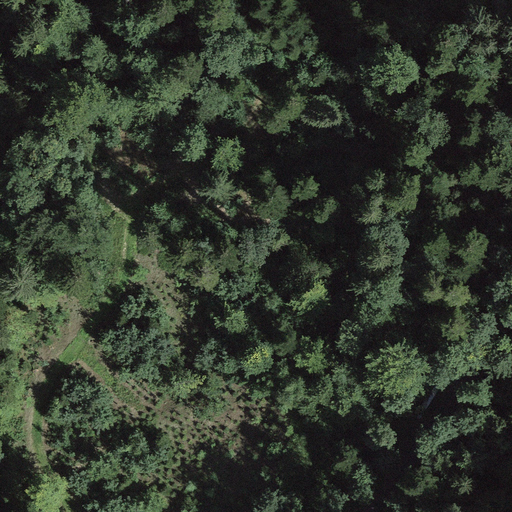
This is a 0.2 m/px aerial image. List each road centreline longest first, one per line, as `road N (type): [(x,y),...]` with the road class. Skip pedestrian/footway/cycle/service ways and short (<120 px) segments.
road 1 (track): [(71,511),(45,463),(56,379),(106,234),(176,123),(283,0)]
road 2 (track): [(511,310),(372,511)]
